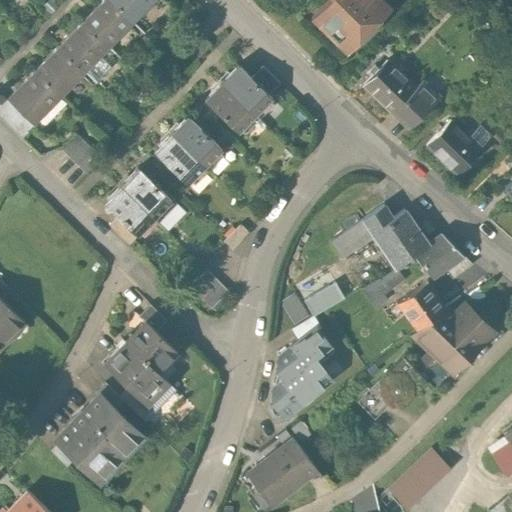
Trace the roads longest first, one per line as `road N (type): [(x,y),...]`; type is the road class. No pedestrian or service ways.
road 1 (residential): [(306,511),(384,466),(511,337)]
road 2 (residential): [(239,354),(262,249),(302,187),(356,130)]
road 3 (residential): [(0,464),(58,387),(124,254)]
road 4 (residential): [(511,262),(356,130)]
road 5 (residential): [(356,130),(226,0)]
road 6 (residential): [(188,511),(226,422),(239,354)]
road 7 (residential): [(14,145),(124,254)]
road 8 (residential): [(124,254),(207,339),(239,354)]
